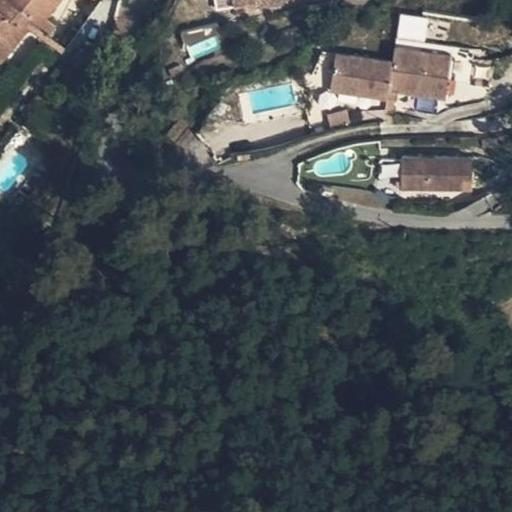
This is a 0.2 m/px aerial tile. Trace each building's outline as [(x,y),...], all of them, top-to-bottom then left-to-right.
[(42,17),(55,0),(0,0),(0,58),(36,15),(42,17)] [(424,47),(427,17),(399,14),(396,44),(424,47)] [(393,91),(416,96),(450,101),(457,60),(401,49),(398,64),(341,53),(334,91),(391,101),(393,91)] [(415,106),(416,96),(393,91),(391,101),(415,106)] [(474,156),(400,157),(399,191),(474,192),(474,156)]
